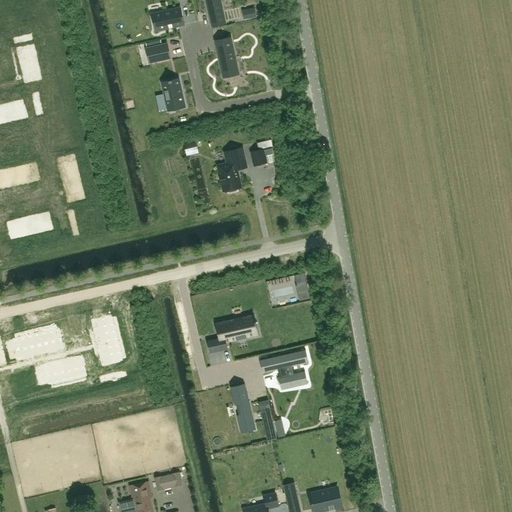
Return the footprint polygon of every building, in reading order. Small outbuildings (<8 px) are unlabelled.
[(220,0),(206,0),(212,25),(225,23),(220,0)] [(181,8),(152,14),(155,31),(184,25),(181,8)] [(254,8),(243,11),(244,19),(256,16),(254,8)] [(231,38),(215,41),(223,77),(239,74),(231,38)] [(167,43),(146,48),(147,54),(155,53),(157,61),(171,58),(167,43)] [(33,44),(16,48),(17,55),(35,51),(33,44)] [(35,51),(17,55),(19,62),(37,58),(35,51)] [(37,58),(19,62),(21,69),(38,65),(37,58)] [(38,65),(21,69),(22,76),(40,72),(38,65)] [(40,72),(22,76),(24,83),(42,79),(40,72)] [(178,78),(162,82),(168,111),(185,107),(178,78)] [(23,100),(16,102),(20,119),(27,118),(23,100)] [(16,102),(9,103),(13,121),(20,119),(16,102)] [(9,103),(2,105),(6,123),(13,121),(9,103)] [(189,154),(200,151),(199,144),(187,146),(189,154)] [(227,164),(218,166),(224,191),(228,190),(229,192),(237,191),(236,188),(240,187),(236,170),(247,167),(242,148),(224,152),(227,164)] [(264,149),(251,152),(254,166),(267,163),(264,149)] [(36,163),(29,164),(33,182),(40,180),(36,163)] [(29,164),(22,166),(26,183),(33,182),(29,164)] [(77,164),(59,168),(61,175),(79,171),(77,164)] [(22,166),(15,168),(19,185),(26,183),(22,166)] [(15,168),(8,169),(12,187),(19,185),(15,168)] [(8,169),(1,171),(5,188),(12,187),(8,169)] [(79,171),(61,175),(63,182),(80,178),(79,171)] [(80,178),(63,182),(64,189),(82,185),(80,178)] [(82,185),(64,189),(66,196),(84,192),(82,185)] [(84,192),(66,196),(68,203),(85,199),(84,192)] [(49,212),(42,214),(46,232),(53,230),(49,212)] [(42,214),(35,216),(39,233),(46,232),(42,214)] [(35,216),(28,217),(32,235),(39,233),(35,216)] [(28,217),(21,219),(25,237),(32,235),(28,217)] [(21,219),(14,221),(18,238),(25,237),(21,219)] [(14,221),(7,222),(11,240),(18,238),(14,221)] [(255,319),(254,314),(242,317),(242,318),(236,320),(235,318),(215,323),(219,338),(207,340),(207,341),(210,352),(209,352),(210,353),(228,349),(228,348),(227,348),(226,342),(237,340),(236,337),(246,335),(246,338),(259,335),(256,322),(256,321),(256,319),(255,319)] [(110,318),(93,322),(94,329),(112,325),(110,318)] [(112,325),(94,329),(96,336),(114,332),(112,325)] [(58,330),(51,332),(55,349),(62,348),(58,330)] [(51,332),(44,333),(48,351),(55,349),(51,332)] [(114,332),(96,336),(98,343),(115,339),(114,332)] [(44,333),(37,335),(41,353),(48,351),(44,333)] [(37,335),(30,337),(34,354),(41,353),(37,335)] [(30,337),(23,338),(27,356),(34,354),(30,337)] [(23,338),(16,340),(20,358),(27,356),(23,338)] [(115,339),(98,343),(99,350),(117,346),(115,339)] [(117,346),(99,350),(101,357),(119,353),(117,346)] [(281,390),(307,384),(304,371),(294,373),(292,367),(308,363),(305,350),(260,360),(263,373),(279,370),(280,369),(281,376),(280,376),(278,377),(281,390)] [(119,353),(101,357),(103,364),(120,360),(119,353)] [(81,357),(74,359),(78,377),(85,375),(81,357)] [(74,359),(67,361),(71,378),(78,377),(74,359)] [(67,361),(60,362),(64,380),(71,378),(67,361)] [(60,362),(53,364),(57,382),(64,380),(60,362)] [(53,364),(46,366),(50,383),(57,382),(53,364)] [(237,415),(239,426),(254,422),(245,383),(230,386),(234,405),(236,405),(239,414),(237,415)] [(277,439),(268,400),(258,402),(267,441),(277,439)] [(175,486),(181,485),(179,472),(155,478),(158,490),(164,489),(163,486),(175,484),(175,486)] [(135,511),(153,511),(150,498),(152,497),(149,482),(130,486),(133,500),(119,503),(121,511),(133,511),(136,511),(135,511)] [(342,506),(337,487),(309,494),(313,511),(316,511),(329,509),(330,510),(330,509),(334,508),(334,509),(335,509),(334,508),(342,506)] [(285,493),(289,508),(300,506),(296,490),(285,493)] [(244,511),(268,511),(268,508),(278,505),(275,493),(264,496),(266,504),(244,509),(244,511)]
